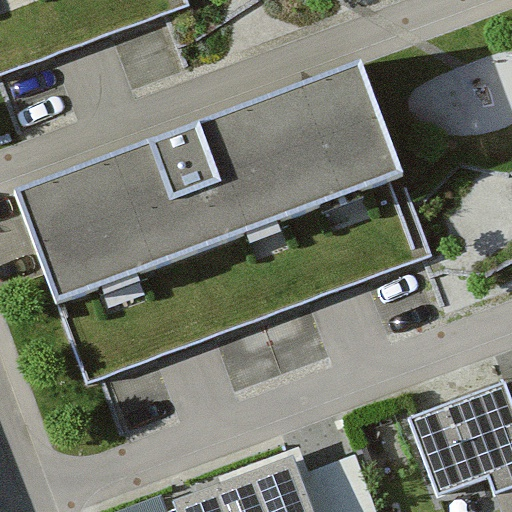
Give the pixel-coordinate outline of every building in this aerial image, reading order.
[(175,0),(0,0),(0,80),(181,13),(175,0)] [(359,76),(19,203),(96,410),(437,283),(359,76)] [(484,500),(511,489),(511,389),(506,392),(504,387),(406,423),(437,505),(480,489),(484,500)] [(299,482),(293,467),(175,511),(174,511),(372,511),(354,461),(299,482)] [(118,511),(166,511),(162,493),(117,504),(118,511)]
